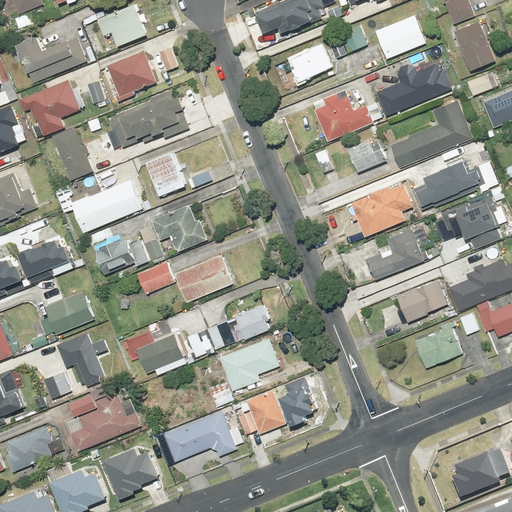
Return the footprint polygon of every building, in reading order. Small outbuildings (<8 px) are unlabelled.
[(11,0),(18,17),(44,7),(41,0),(11,0)] [(323,8),(319,0),(284,0),(256,11),(257,16),(253,17),(261,36),(277,30),(279,36),(322,19),(318,10),(323,8)] [(441,0),(442,3),(445,2),(453,25),(475,17),(468,0),(441,0)] [(145,36),(132,6),(96,21),(103,37),(111,34),(117,48),(145,36)] [(426,44),(415,17),(375,33),(386,60),(426,44)] [(494,62),(477,22),(452,33),(469,73),(494,62)] [(369,44),(360,25),(341,34),(344,39),(332,45),(339,58),(369,44)] [(28,73),(32,84),(85,62),(75,39),(45,52),(40,39),(15,50),(25,74),(28,73)] [(333,66),(322,44),(288,60),(293,69),(290,70),(297,84),(333,66)] [(171,48),(159,52),(166,72),(178,68),(171,48)] [(157,83),(143,51),(106,67),(117,91),(113,93),(118,103),(134,96),(133,93),(157,83)] [(397,76),(400,83),(375,92),(385,117),(452,91),(443,69),(439,71),(436,64),(416,72),(415,68),(406,64),(399,68),(397,76)] [(497,87),(492,73),(467,82),(472,96),(497,87)] [(81,109),(68,80),(20,101),(24,112),(30,109),(42,136),(64,127),(60,118),(81,109)] [(98,82),(87,85),(93,105),(104,102),(98,82)] [(376,103),(365,108),(364,106),(354,110),(346,90),(312,104),(328,142),(372,124),(371,123),(382,118),(376,103)] [(172,100),(168,91),(149,99),(150,102),(107,119),(118,148),(151,135),(152,137),(162,133),(161,130),(172,126),(175,133),(190,127),(178,98),(172,100)] [(511,120),(511,91),(483,103),(493,129),(511,120)] [(399,169),(473,138),(458,101),(432,111),(438,126),(389,146),(399,169)] [(26,139),(12,106),(0,110),(0,152),(19,145),(18,143),(26,139)] [(75,128),(53,137),(70,181),(92,172),(75,128)] [(368,141),(347,150),(356,173),(385,162),(378,144),(371,147),(368,141)] [(333,170),(326,150),(316,153),(323,174),(333,170)] [(174,153),(145,164),(158,198),(187,187),(174,153)] [(430,181),(414,187),(423,207),(437,201),(438,204),(480,186),(479,184),(488,180),(480,163),(470,167),(466,159),(427,175),(430,181)] [(511,177),(511,166),(500,172),(504,181),(511,177)] [(212,181),(208,172),(188,180),(192,189),(212,181)] [(0,179),(0,226),(18,219),(17,216),(36,208),(28,190),(21,193),(13,174),(0,179)] [(418,204),(407,177),(388,185),(387,183),(366,192),(368,196),(349,204),(363,238),(405,222),(401,211),(418,204)] [(140,211),(129,182),(70,205),(82,235),(140,211)] [(500,239),(495,226),(507,221),(501,206),(495,209),(490,198),(469,206),(468,203),(440,214),(448,232),(452,231),(455,240),(463,236),(465,242),(470,240),(474,250),(500,239)] [(195,223),(188,207),(151,222),(159,241),(169,237),(175,253),(207,240),(199,221),(195,223)] [(151,226),(139,231),(150,262),(162,257),(151,226)] [(390,250),(365,260),(374,281),(428,259),(422,245),(417,247),(410,230),(386,240),(390,250)] [(53,240),(15,256),(26,280),(68,262),(62,248),(57,250),(53,240)] [(149,261),(140,241),(129,246),(127,240),(116,244),(115,241),(91,252),(103,277),(133,263),(135,267),(149,261)] [(367,266),(360,250),(342,257),(349,274),(367,266)] [(233,284),(221,255),(174,275),(186,304),(233,284)] [(457,313),(511,290),(511,264),(505,267),(502,259),(483,267),(482,265),(469,270),(470,273),(466,275),(468,281),(447,289),(457,313)] [(0,262),(0,289),(20,280),(14,267),(8,269),(4,261),(0,262)] [(174,282),(165,263),(136,276),(144,295),(174,282)] [(448,304),(438,282),(421,289),(420,287),(396,297),(401,309),(396,311),(401,323),(406,321),(407,323),(426,315),(425,313),(448,304)] [(88,296),(85,290),(51,305),(56,317),(45,322),(50,334),(61,329),(63,332),(101,316),(92,294),(88,296)] [(480,312),(477,313),(486,333),(493,330),(497,339),(511,332),(511,303),(492,312),(488,301),(477,306),(480,312)] [(269,321),(263,306),(234,317),(243,341),(268,332),(264,322),(269,321)] [(0,360),(18,353),(2,312),(0,312),(0,360)] [(480,330),(473,313),(459,318),(466,336),(480,330)] [(425,370),(463,355),(451,328),(456,326),(455,321),(440,327),(441,331),(413,342),(425,370)] [(97,341),(91,327),(61,339),(72,365),(82,361),(91,383),(110,375),(101,352),(113,347),(109,337),(97,341)] [(181,335),(174,337),(173,335),(155,342),(151,331),(128,340),(135,360),(144,357),(150,372),(161,368),(163,372),(187,364),(184,357),(189,355),(181,335)] [(199,332),(187,337),(196,358),(208,353),(199,332)] [(280,367),(268,339),(219,358),(233,393),(260,382),(258,376),(280,367)] [(23,390),(14,368),(0,373),(0,421),(6,419),(4,415),(32,403),(26,389),(23,390)] [(75,389),(67,370),(48,378),(55,397),(75,389)] [(234,401),(227,383),(210,389),(217,407),(234,401)] [(95,390),(96,393),(73,402),(78,415),(101,406),(99,399),(108,395),(105,386),(95,390)] [(100,400),(103,408),(73,420),(78,432),(75,433),(82,449),(146,423),(136,397),(127,401),(122,391),(100,400)] [(244,413),(249,411),(260,435),(285,424),(271,392),(240,405),(244,413)] [(170,434),(171,436),(161,440),(166,450),(175,446),(181,460),(213,447),(217,457),(236,450),(235,446),(244,442),(238,427),(229,430),(222,413),(170,434)] [(248,414),(239,418),(246,435),(255,431),(248,414)] [(58,440),(51,424),(12,441),(17,452),(12,454),(19,471),(57,455),(52,443),(58,440)] [(147,452),(144,445),(113,457),(128,496),(143,490),(142,487),(152,483),(150,479),(167,472),(158,448),(147,452)] [(0,471),(9,468),(1,448),(0,448),(0,471)] [(498,484),(497,481),(510,476),(501,453),(488,458),(487,455),(455,468),(458,476),(451,479),(459,499),(498,484)] [(90,467),(59,480),(72,511),(89,511),(91,511),(89,508),(98,504),(97,502),(114,495),(103,469),(93,473),(90,467)] [(43,488),(4,504),(7,511),(66,511),(57,491),(46,495),(43,488)] [(511,511),(511,500),(480,511),(511,511)]
